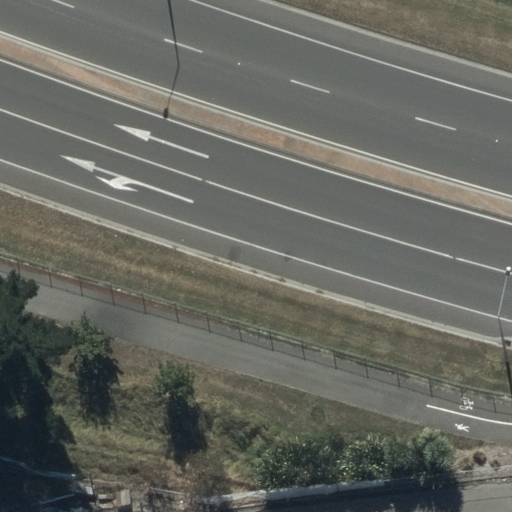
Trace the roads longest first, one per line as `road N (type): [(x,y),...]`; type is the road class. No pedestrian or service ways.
road 1 (primary): [(511,272),(197,180),(0,108)]
road 2 (primary): [(48,0),(511,147)]
